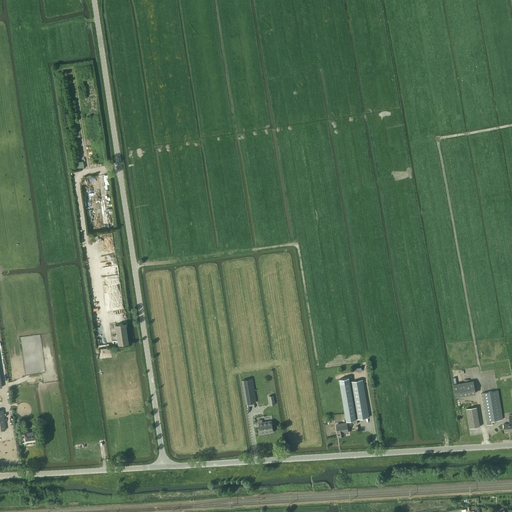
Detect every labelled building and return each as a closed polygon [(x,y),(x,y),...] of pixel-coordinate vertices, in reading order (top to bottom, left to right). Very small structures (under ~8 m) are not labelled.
[(126,323),(116,325),(119,345),(129,343),(126,323)] [(356,419),(349,377),(339,379),(346,421),(356,419)] [(256,402),(255,397),(252,379),(242,380),(245,399),(246,404),(256,402)] [(369,417),(363,379),(350,381),(357,419),(369,417)] [(473,381),(453,384),(455,397),(475,394),(473,381)] [(497,390),(482,393),(487,422),(487,425),(492,424),(492,421),(502,419),(504,418),(503,417),(502,417),(497,390)] [(480,427),(476,407),(466,408),(470,428),(480,427)] [(262,422),(262,420),(258,420),(260,434),(273,432),(271,421),(262,422)] [(348,432),(347,423),(336,425),(337,434),(337,436),(346,435),(345,433),(348,432)] [(36,439),(35,428),(34,428),(35,430),(24,432),(25,441),(36,439)]
